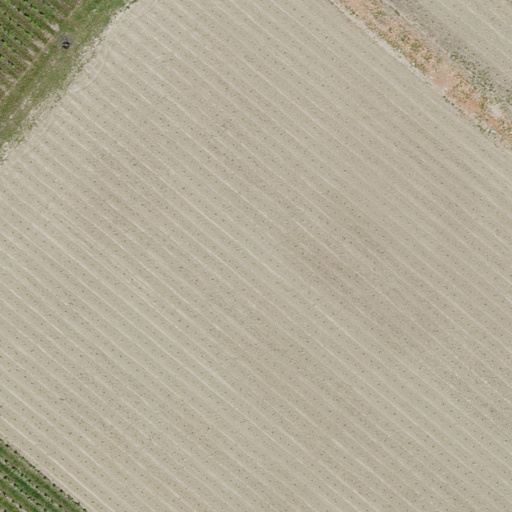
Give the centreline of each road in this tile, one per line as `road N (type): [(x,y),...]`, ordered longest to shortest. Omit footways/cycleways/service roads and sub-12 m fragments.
road 1 (track): [(511,115),(367,0)]
road 2 (track): [(0,124),(101,0)]
